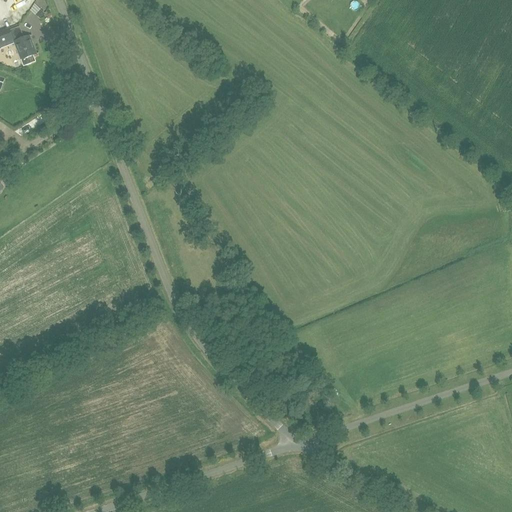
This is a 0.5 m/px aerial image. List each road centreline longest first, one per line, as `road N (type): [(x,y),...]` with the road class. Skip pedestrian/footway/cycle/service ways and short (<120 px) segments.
road 1 (unclassified): [(298,445),(225,373),(170,293),(58,0)]
road 2 (unclassified): [(99,511),(298,445)]
road 3 (unclassified): [(419,511),(298,445)]
